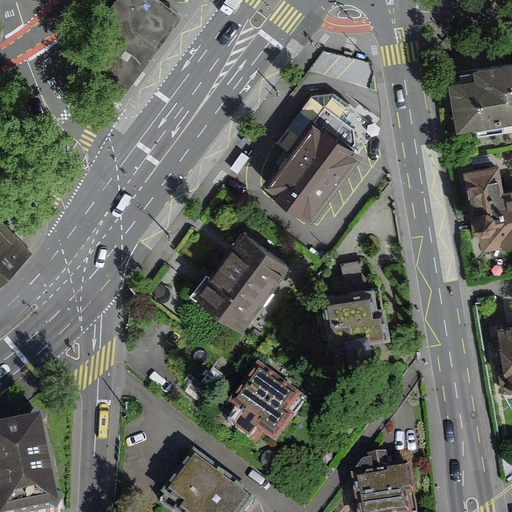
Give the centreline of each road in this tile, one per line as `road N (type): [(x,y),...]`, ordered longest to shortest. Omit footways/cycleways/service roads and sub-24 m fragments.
road 1 (primary): [(477,511),(399,54)]
road 2 (primary): [(278,0),(100,237)]
road 3 (tertiary): [(93,511),(100,237)]
road 4 (residential): [(22,47),(42,101),(78,154),(100,237)]
road 5 (primary): [(100,237),(0,342)]
